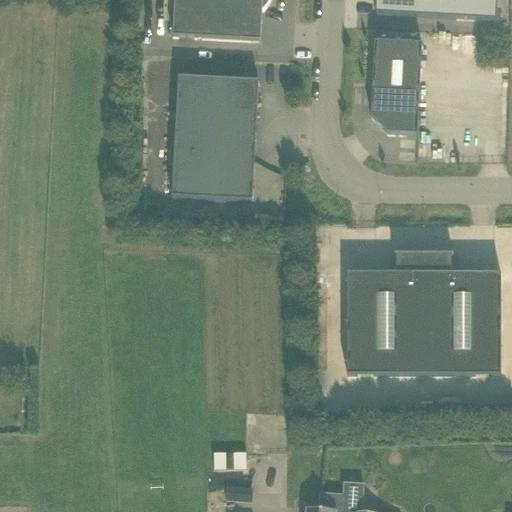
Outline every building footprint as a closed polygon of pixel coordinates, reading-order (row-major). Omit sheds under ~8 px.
[(175,0),(173,39),(260,44),(260,45),(261,45),(263,13),(267,9),(270,4),(272,0),(175,0)] [(496,24),(497,0),(377,0),(376,17),(496,24)] [(387,136),(418,138),(423,46),(375,44),(371,118),(387,136)] [(173,201),(253,205),(259,85),(179,81),(173,201)] [(425,379),(424,257),(395,257),(395,258),(397,258),(397,277),(348,277),(348,379),(425,379)] [(454,257),(424,257),(425,379),(501,379),(501,277),(452,277),(452,258),(454,258),(454,257)] [(246,471),(247,454),(215,453),(215,470),(246,471)] [(402,511),(403,504),(355,501),(353,511),(402,511)]
